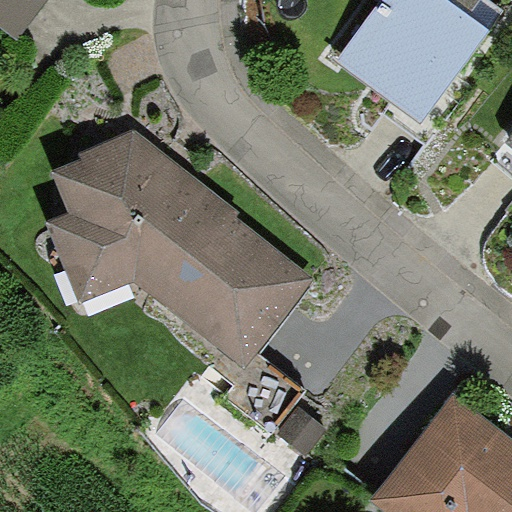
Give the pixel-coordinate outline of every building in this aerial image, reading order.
[(0,0),(0,24),(19,39),(49,0),(0,0)] [(505,10),(491,0),(381,0),(335,63),(420,126),(505,10)] [(257,355),(314,281),(238,219),(242,213),(137,131),(48,171),(69,213),(48,223),(81,303),(138,279),(225,352),(247,368),(257,355)] [(511,131),(503,143),(511,149),(511,131)] [(247,368),(225,352),(213,367),(238,386),(228,398),(274,433),(306,392),(257,355),(247,368)] [(511,511),(511,437),(458,396),(374,504),(384,511),(511,511)] [(328,430),(299,407),(278,434),(307,455),(328,430)]
